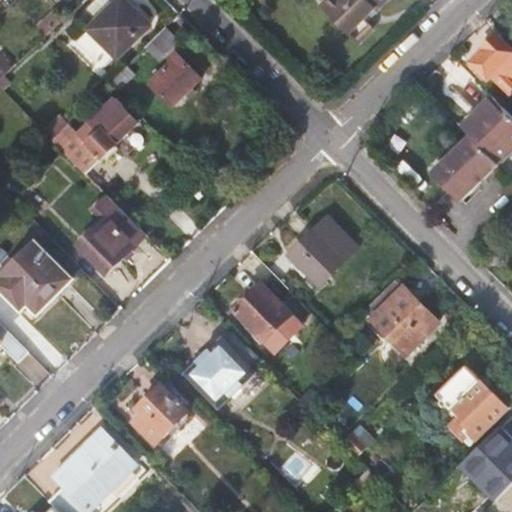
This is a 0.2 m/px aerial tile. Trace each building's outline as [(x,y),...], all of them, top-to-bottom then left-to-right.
[(150,25),(125,0),(120,0),(115,5),(98,22),(75,44),(96,66),(110,52),(118,58),(150,25)] [(110,0),(97,0),(87,10),(98,22),(115,5),(110,0)] [(387,0),(325,0),(320,5),(349,34),(368,15),(378,6),(380,8),(387,0)] [(374,22),(368,15),(349,34),(355,40),(374,22)] [(179,42),(165,27),(145,47),(159,62),(179,42)] [(511,47),(511,49),(497,34),(471,60),(490,79),(492,78),(509,95),(511,91),(511,47)] [(203,77),(180,55),(150,85),(173,107),(203,77)] [(0,57),(0,77),(10,68),(0,57)] [(136,75),(127,65),(109,83),(118,93),(136,75)] [(511,116),(492,97),(461,128),(471,137),(497,163),(511,148),(511,116)] [(78,137),(66,125),(51,139),(88,177),(140,124),(117,100),(78,137)] [(460,199),(497,163),(471,137),(435,172),(460,199)] [(107,176),(97,186),(114,204),(124,193),(107,176)] [(511,180),(502,190),(511,200),(511,180)] [(107,276),(145,236),(106,196),(92,210),(104,221),(79,247),(107,276)] [(360,247),(330,217),(289,256),(319,286),(360,247)] [(37,242),(0,279),(0,288),(21,309),(27,304),(38,315),(73,280),(37,242)] [(175,245),(164,255),(170,262),(181,251),(175,245)] [(262,282),(233,310),(264,340),(292,313),(262,282)] [(405,286),(371,318),(407,354),(441,322),(405,286)] [(0,344),(1,344),(19,363),(29,353),(0,323),(0,344)] [(364,345),(347,327),(336,338),(353,356),(364,345)] [(219,408),(265,364),(232,330),(186,374),(219,408)] [(467,367),(440,394),(463,417),(454,426),(472,444),(508,407),(467,367)] [(162,383),(136,408),(142,414),(133,421),(156,443),(189,410),(162,383)] [(373,440),(359,426),(342,443),(355,457),(373,440)] [(102,429),(55,476),(67,488),(89,511),(137,465),(102,429)] [(485,511),(488,510),(477,498),(490,486),(467,463),(438,493),(449,504),(441,511),(485,511)] [(350,485),(360,495),(376,479),(366,468),(350,485)] [(89,511),(67,488),(51,503),(59,511),(89,511)] [(427,511),(433,506),(425,499),(412,511),(427,511)]
